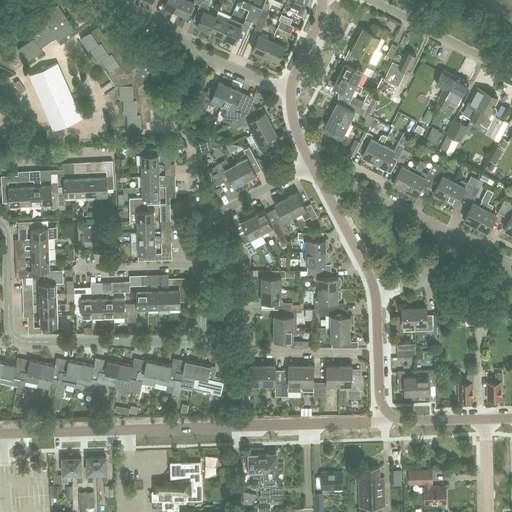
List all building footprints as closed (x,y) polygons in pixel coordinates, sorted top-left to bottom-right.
[(175,12),(180,0),(166,0),(164,7),(165,7),(165,10),(169,11),(171,10),(175,12)] [(194,1),(190,0),(180,0),(175,12),(187,17),(194,1)] [(210,31),(216,16),(207,12),(209,9),(208,6),(209,2),(208,1),(208,0),(201,0),(197,10),(202,12),(197,26),(210,31)] [(307,5),(302,2),(302,0),(287,0),(286,3),(298,9),(296,14),(302,17),(307,5)] [(57,3),(32,21),(38,30),(32,34),(34,38),(18,49),(26,61),(43,51),(41,47),(57,37),(59,40),(74,30),(66,17),(57,3)] [(251,21),(258,7),(251,4),(250,9),(245,19),(251,21)] [(251,21),(257,24),(263,9),(258,7),(251,21)] [(260,33),(269,12),(263,9),(257,24),(254,30),(260,33)] [(210,31),(222,37),(229,22),(216,16),(210,31)] [(246,31),(251,21),(245,19),(245,18),(241,27),(229,22),(222,37),(235,42),(241,29),(246,31)] [(286,23),(280,20),(277,27),(290,33),(293,26),(290,25),(286,23)] [(363,28),(357,40),(375,49),(381,38),(386,40),(390,31),(383,28),(383,29),(373,24),(369,32),(363,28)] [(98,26),(80,38),(88,51),(91,49),(99,61),(101,60),(109,71),(107,72),(112,81),(115,85),(116,85),(119,85),(120,100),(123,100),(124,115),(127,114),(128,129),(147,128),(146,121),(151,121),(150,109),(153,108),(153,105),(152,91),(149,92),(149,83),(165,72),(155,58),(150,61),(145,54),(141,57),(137,60),(134,55),(133,53),(125,41),(120,45),(110,30),(110,29),(104,33),(103,33),(98,26)] [(265,55),(272,40),(259,35),(252,50),(265,55)] [(284,46),(272,40),(265,55),(278,61),(284,46)] [(359,56),(356,61),(369,68),(372,62),(369,60),(375,49),(357,40),(351,52),(359,56)] [(398,46),(392,43),(386,55),(392,58),(398,46)] [(416,56),(408,51),(387,94),(394,98),(398,90),(398,85),(405,71),(408,72),(416,56)] [(345,63),(339,74),(357,83),(363,72),(371,76),(374,70),(369,68),(356,61),(354,67),(345,63)] [(53,130),(63,126),(81,118),(81,116),(76,106),(57,62),(29,75),(53,130)] [(437,101),(442,103),(456,76),(444,70),(437,84),(444,88),(437,101)] [(363,86),(357,83),(339,74),(333,86),(351,95),(354,89),(360,92),(363,86)] [(456,76),(442,103),(447,106),(453,93),(461,97),(468,82),(456,76)] [(20,79),(14,82),(21,93),(26,90),(20,79)] [(222,105),(230,86),(218,81),(213,94),(207,92),(203,102),(200,108),(206,110),(208,104),(214,106),(215,102),(222,105)] [(242,92),(230,86),(222,105),(227,107),(222,119),(230,123),(237,120),(242,107),(236,105),(242,92)] [(470,119),(480,124),(487,128),(494,116),(489,113),(498,97),(478,87),(468,106),(475,110),(470,119)] [(196,99),(202,102),(200,107),(200,108),(203,102),(207,92),(201,89),(196,99)] [(366,110),(369,104),(353,96),(350,102),(366,110)] [(366,110),(366,111),(371,114),(378,100),(374,98),(370,105),(369,104),(366,110)] [(363,116),(366,111),(366,110),(350,102),(347,107),(337,102),(331,114),(349,123),(355,112),(363,116)] [(240,125),(242,124),(243,127),(249,124),(253,132),(271,123),(265,112),(253,118),(250,113),(237,119),(240,125)] [(343,134),(349,123),(331,114),(326,126),(335,131),(333,136),(344,142),(347,136),(343,134)] [(455,144),(465,126),(454,120),(444,138),(455,144)] [(250,134),(258,148),(264,154),(272,150),(267,140),(277,135),(271,123),(253,132),(250,134)] [(437,144),(442,132),(432,127),(426,139),(437,144)] [(363,156),(374,162),(383,144),(387,136),(383,134),(381,134),(377,141),(372,138),(373,135),(367,132),(357,151),(363,154),(363,156)] [(361,142),(355,138),(347,153),(353,156),(361,142)] [(503,138),(503,139),(499,145),(505,148),(509,141),(503,138)] [(394,150),(383,144),(374,162),(386,168),(391,157),(397,160),(403,149),(405,145),(399,141),(394,150)] [(496,164),(504,150),(497,146),(490,160),(496,164)] [(171,158),(170,147),(146,148),(146,154),(141,154),(142,165),(159,165),(159,158),(171,158)] [(243,150),(245,153),(240,156),(242,160),(236,163),(245,181),(257,175),(250,162),(256,160),(249,147),(243,150)] [(282,148),(275,152),(276,153),(281,162),(288,159),(282,148)] [(403,149),(397,160),(403,163),(409,151),(403,149)] [(236,163),(230,166),(226,159),(215,165),(216,166),(208,170),(217,185),(222,183),(220,179),(222,178),(222,177),(227,175),(234,187),(245,181),(236,163)] [(107,177),(96,177),(97,195),(108,194),(108,189),(114,188),(112,160),(101,161),(102,171),(106,171),(107,177)] [(65,196),(75,196),(75,178),(64,179),(63,163),(62,163),(63,169),(57,169),(58,186),(64,186),(64,191),(58,191),(59,209),(66,209),(65,196)] [(420,171),(416,168),(414,172),(405,189),(416,196),(423,183),(429,186),(439,167),(433,164),(427,176),(426,178),(419,174),(420,171)] [(142,176),(159,176),(159,165),(142,165),(142,176)] [(405,189),(414,172),(416,168),(410,166),(408,169),(402,166),(393,183),(405,189)] [(445,171),(439,167),(429,186),(435,189),(433,193),(445,199),(454,181),(443,175),(445,171)] [(58,186),(57,169),(46,170),(46,178),(51,177),(51,179),(51,173),(57,173),(58,186)] [(31,204),(42,204),(41,186),(40,186),(40,170),(35,170),(35,177),(34,177),(34,186),(30,186),(31,204)] [(20,205),(19,187),(9,187),(8,175),(2,176),(3,202),(9,201),(9,205),(10,205),(10,207),(11,208),(19,208),(20,206),(20,205)] [(160,179),(159,176),(142,176),(142,187),(160,186),(165,186),(175,185),(175,180),(165,180),(165,178),(160,179)] [(454,181),(445,199),(457,205),(462,194),(468,197),(478,179),(472,176),(468,182),(462,180),(459,180),(458,183),(454,181)] [(86,195),(97,195),(96,177),(85,178),(86,195)] [(85,178),(75,178),(75,196),(86,195),(85,178)] [(474,200),(483,182),(478,179),(468,197),(474,200)] [(52,210),(59,209),(58,191),(52,191),(52,185),(41,186),(42,204),(52,203),(52,210)] [(30,186),(19,187),(20,205),(31,204),(30,186)] [(129,198),(130,205),(148,204),(148,198),(160,198),(160,186),(142,187),(143,198),(129,198)] [(482,199),(479,206),(473,203),(464,220),(476,226),(485,208),(488,202),(493,192),(487,189),(482,199)] [(166,191),(166,204),(170,203),(169,197),(176,196),(176,191),(166,191)] [(298,192),(286,198),(296,215),(301,212),(305,218),(310,215),(311,219),(317,216),(311,204),(306,206),(298,192)] [(290,218),(296,215),(286,198),(275,204),(282,219),(277,221),(284,233),(289,230),(286,225),(292,222),(290,218)] [(498,213),(504,216),(510,204),(511,202),(505,199),(498,213)] [(488,202),(485,208),(476,226),(487,232),(496,214),(490,211),(493,205),(488,202)] [(137,222),(155,221),(154,210),(148,210),(148,204),(130,205),(130,211),(137,211),(137,222)] [(284,233),(277,221),(272,224),(264,209),(252,215),(262,233),(267,230),(270,236),(276,233),(278,236),(282,245),(287,243),(288,241),(283,233),(284,233)] [(250,239),(262,233),(252,215),(241,222),(249,236),(243,239),(251,254),(257,251),(250,239)] [(19,228),(31,228),(31,238),(49,238),(48,227),(42,227),(42,221),(33,221),(19,222),(19,228)] [(155,232),(155,221),(137,222),(138,232),(155,232)] [(155,242),(155,232),(138,232),(138,243),(155,242)] [(325,251),(325,247),(326,247),(328,246),(328,240),(327,239),(326,239),(326,238),(312,238),(312,232),(298,232),(298,238),(302,238),(304,242),(305,242),(305,251),(325,251)] [(49,238),(31,238),(15,238),(15,249),(49,249),(49,238)] [(155,242),(138,243),(138,260),(168,259),(172,258),(171,247),(161,247),(162,253),(156,253),(155,242)] [(49,249),(15,249),(15,260),(26,260),(25,256),(32,255),(32,260),(50,259),(49,249)] [(307,264),(307,270),(321,271),(321,264),(325,264),(325,261),(326,261),(328,259),(328,253),(326,251),(325,251),(305,251),(305,264),(307,264)] [(44,277),(63,276),(63,270),(50,270),(50,259),(32,260),(32,271),(44,270),(44,277)] [(26,260),(15,260),(16,271),(22,271),(22,277),(26,277),(32,277),(32,271),(26,271),(26,260)] [(261,276),(261,289),(281,289),(281,277),(285,277),(285,270),(266,270),(266,276),(261,276)] [(307,277),(314,277),(314,282),(318,282),(318,290),(338,290),(338,287),(339,287),(341,285),(341,279),(339,277),(338,277),(321,277),(321,271),(307,270),(307,277)] [(148,308),(159,308),(158,290),(157,274),(153,275),(153,284),(151,284),(152,291),(147,291),(148,308)] [(159,308),(169,308),(169,290),(168,274),(163,274),(164,284),(162,284),(162,290),(158,290),(159,308)] [(63,283),(63,276),(44,277),(45,283),(39,283),(39,294),(57,293),(57,283),(63,283)] [(26,283),(26,277),(22,277),(23,294),(33,294),(32,283),(26,283)] [(180,289),(169,290),(169,308),(181,307),(180,301),(187,301),(186,277),(174,278),(175,282),(175,284),(179,284),(180,289)] [(107,298),(102,298),(103,316),(114,316),(113,298),(113,282),(108,282),(108,292),(106,292),(107,298)] [(92,317),(92,299),(81,299),(81,287),(74,287),(75,312),(81,312),(81,317),(92,317)] [(274,308),(278,308),(292,308),(292,302),(281,302),(281,289),(261,289),(261,302),(274,302),(274,308)] [(318,290),(318,297),(314,296),(315,308),(319,308),(319,309),(334,309),(334,303),(338,303),(338,300),(339,300),(341,298),(341,292),(339,290),(338,290),(318,290)] [(138,309),(148,308),(147,291),(136,291),(137,303),(131,304),(131,322),(138,322),(138,309)] [(57,304),(57,293),(39,294),(39,305),(57,304)] [(23,294),(23,306),(33,305),(33,294),(23,294)] [(92,317),(103,316),(102,298),(92,299),(92,317)] [(131,322),(131,304),(125,304),(124,298),(113,298),(114,316),(125,315),(125,322),(131,322)] [(465,313),(472,313),(472,300),(451,300),(451,313),(457,313),(457,315),(465,315),(465,313)] [(57,304),(39,305),(40,316),(58,315),(57,304)] [(28,316),(33,316),(33,305),(23,306),(24,316),(28,316)] [(489,319),(505,322),(507,309),(492,306),(489,319)] [(415,331),(414,307),(402,308),(402,315),(396,316),(396,331),(403,331),(403,326),(414,325),(414,331),(415,331)] [(415,331),(420,330),(433,330),(432,313),(426,314),(426,307),(414,307),(415,331)] [(296,308),(292,308),(278,308),(278,315),(273,315),(273,328),(293,328),(293,321),(296,321),(296,308)] [(350,315),(347,315),(334,315),(334,309),(319,309),(319,315),(330,315),(330,328),(350,328),(350,324),(351,324),(352,323),(353,316),(351,315),(350,315)] [(34,327),(33,316),(28,316),(28,327),(28,333),(42,333),(42,327),(58,326),(58,315),(40,316),(40,326),(34,327)] [(293,340),(293,328),(273,328),(273,341),(290,341),(290,347),(308,347),(308,341),(293,340)] [(350,341),(350,328),(330,328),(330,341),(332,341),(331,347),(345,347),(345,341),(350,341)] [(19,378),(18,386),(17,391),(23,393),(25,381),(37,384),(37,386),(42,362),(30,359),(27,372),(21,370),(19,378)] [(60,371),(59,379),(55,397),(62,399),(65,384),(76,386),(76,387),(81,362),(68,359),(66,372),(60,371)] [(115,386),(116,383),(120,362),(108,359),(105,372),(98,371),(97,379),(96,382),(115,386)] [(154,386),(155,383),(159,362),(146,360),(144,372),(138,371),(136,379),(133,392),(139,393),(141,383),(154,386)] [(176,371),(175,379),(171,395),(177,397),(181,380),(193,383),(198,363),(185,360),(182,372),(176,371)] [(16,364),(3,362),(0,377),(0,382),(18,386),(19,378),(13,377),(16,364)] [(54,397),(55,397),(59,379),(53,377),(56,365),(42,362),(37,386),(49,389),(49,390),(55,392),(54,397)] [(81,362),(76,387),(94,391),(97,379),(91,378),(94,365),(81,362)] [(116,383),(128,385),(127,391),(133,392),(136,379),(130,378),(133,365),(120,362),(116,383)] [(172,365),(159,362),(155,383),(167,385),(166,391),(172,392),(173,387),(175,379),(169,378),(172,365)] [(211,366),(198,363),(193,383),(193,386),(211,390),(211,392),(220,394),(224,377),(209,374),(211,366)] [(249,385),(262,385),(262,365),(249,365),(249,382),(243,382),(243,396),(249,396),(249,385)] [(275,396),(281,396),(281,382),(275,382),(275,365),(262,365),(262,385),(275,384),(275,396)] [(288,391),(300,391),(300,365),(287,365),(288,382),(281,382),(281,396),(288,396),(288,391)] [(313,396),(319,396),(320,382),(313,382),(313,365),(300,365),(300,391),(313,390),(313,396)] [(320,382),(319,396),(326,396),(326,385),(338,385),(339,365),(326,365),(326,382),(320,382)] [(339,365),(338,385),(346,385),(349,398),(361,398),(361,385),(361,373),(354,373),(354,375),(352,375),(352,365),(339,365)] [(416,370),(417,393),(429,393),(429,386),(435,385),(434,369),(416,370)] [(417,393),(416,370),(416,376),(404,377),(404,370),(398,371),(398,386),(404,386),(404,393),(417,393)] [(488,382),(488,399),(500,399),(500,388),(502,388),(502,372),(495,372),(496,382),(488,382)] [(459,383),(460,400),(472,400),(472,389),(474,389),(474,373),(467,373),(467,383),(459,383)] [(131,405),(129,412),(136,414),(138,407),(131,405)] [(277,453),(263,454),(263,470),(264,483),(264,487),(270,487),(270,496),(283,496),(283,486),(275,486),(275,479),(274,470),(277,470),(277,469),(284,469),(284,462),(277,462),(277,453)] [(247,463),(247,471),(253,471),(253,478),(258,478),(258,487),(261,487),(261,483),(264,483),(263,470),(263,454),(249,454),(249,463),(247,463)] [(98,473),(97,456),(88,457),(88,473),(88,482),(93,482),(93,473),(98,473)] [(106,456),(97,456),(98,473),(102,473),(102,482),(108,481),(107,472),(106,456)] [(73,473),(72,457),(63,457),(63,473),(63,483),(68,483),(68,473),(73,473)] [(82,457),(72,457),(73,473),(77,473),(77,482),(83,482),(83,473),(82,473),(82,457)] [(171,463),(171,466),(173,466),(173,470),(171,470),(171,474),(171,478),(175,478),(175,480),(163,481),(163,480),(154,481),(155,491),(152,491),(153,501),(162,500),(162,509),(168,509),(167,511),(179,511),(179,504),(186,504),(186,499),(201,499),(201,495),(201,471),(200,471),(200,472),(186,473),(186,463),(186,462),(170,462),(170,463),(171,463)] [(360,506),(384,506),(384,477),(379,477),(379,466),(363,467),(363,479),(359,479),(360,506)] [(401,469),(393,469),(393,485),(401,485),(401,469)] [(446,503),(445,486),(432,486),(432,470),(409,471),(409,483),(425,482),(426,503),(446,503)] [(342,471),(322,472),(322,489),(334,488),(334,491),(343,491),(342,471)] [(261,487),(261,495),(259,495),(260,502),(258,502),(258,510),(270,510),(270,502),(270,496),(270,487),(264,487),(264,483),(261,483),(261,487)] [(62,484),(53,485),(53,497),(62,496),(62,484)] [(105,495),(113,494),(113,485),(105,485),(105,495)] [(322,511),(323,511),(324,511),(323,493),(314,493),(314,511),(316,511),(315,511),(322,511)]
